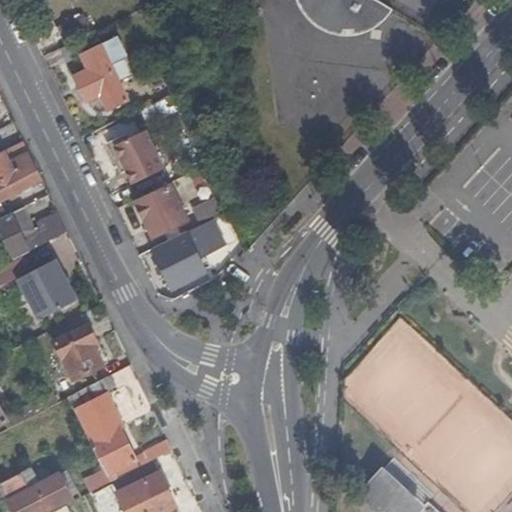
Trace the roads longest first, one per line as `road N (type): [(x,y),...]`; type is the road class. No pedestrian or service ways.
road 1 (tertiary): [(247,382),(194,367),(113,290),(0,55)]
road 2 (tertiary): [(319,240),(511,26)]
road 3 (tertiary): [(319,240),(261,330),(247,382)]
road 4 (tertiary): [(296,380),(301,288),(319,240)]
road 5 (tertiary): [(247,382),(271,511)]
road 6 (tertiary): [(291,511),(296,380)]
